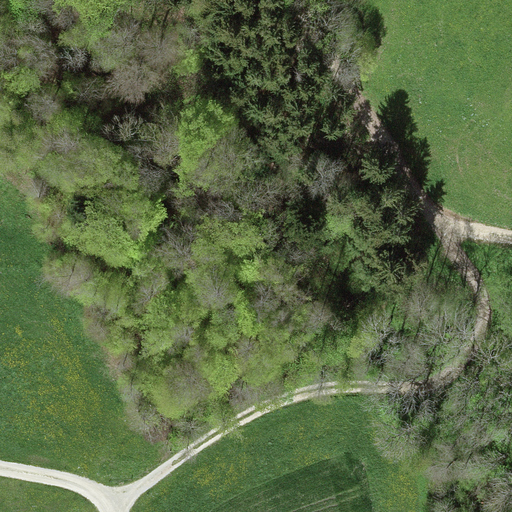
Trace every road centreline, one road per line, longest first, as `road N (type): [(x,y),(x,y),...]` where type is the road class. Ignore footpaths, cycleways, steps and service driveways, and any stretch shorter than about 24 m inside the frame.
road 1 (track): [(110,511),(260,409),(334,389),(416,389),(451,375),(477,342),(486,300),(435,219)]
road 2 (track): [(290,0),(343,95),(435,219)]
